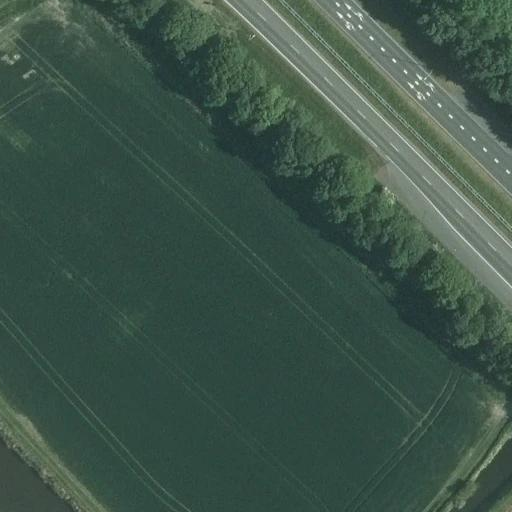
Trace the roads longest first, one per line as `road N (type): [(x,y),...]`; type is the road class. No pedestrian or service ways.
road 1 (trunk): [(243,0),(511,266)]
road 2 (trunk): [(511,179),(329,0)]
